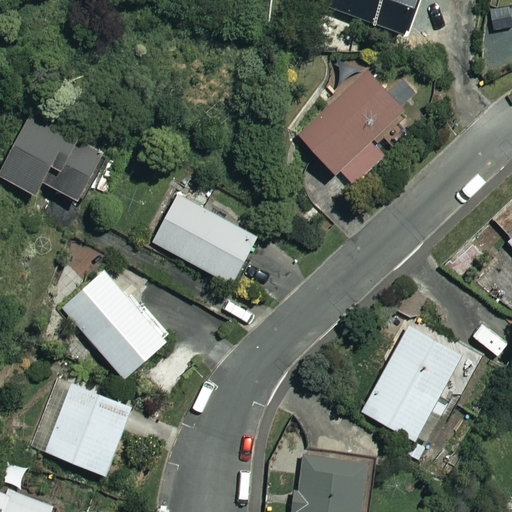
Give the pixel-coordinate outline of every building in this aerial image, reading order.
[(330,0),(327,7),(408,41),(425,0),(330,0)] [(411,122),(373,77),(302,136),(340,181),(411,122)] [(113,161),(36,120),(4,182),(49,206),(57,191),(88,208),(113,161)] [(266,245),(182,199),(156,247),(241,293),(266,245)] [(511,237),(511,244),(511,246),(511,247),(511,209),(498,222),(511,237)] [(175,352),(110,275),(67,311),(132,388),(175,352)] [(470,364),(413,332),(366,416),(423,448),(470,364)] [(142,417),(77,390),(49,457),(114,484),(142,417)] [(371,511),(377,464),(308,455),(301,511),(371,511)] [(10,498),(0,494),(0,511),(56,511),(12,493),(10,498)]
